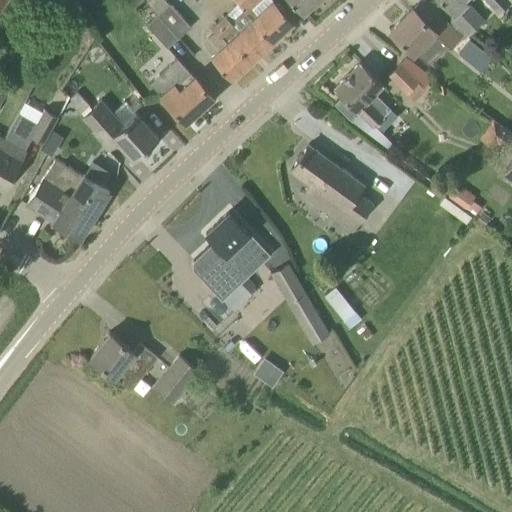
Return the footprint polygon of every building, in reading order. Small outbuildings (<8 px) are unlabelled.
[(151,0),(148,3),(157,14),(169,3),(166,0),(151,0)] [(235,0),(243,8),(252,17),(273,40),(294,20),(274,0),(235,0)] [(315,0),(291,0),(302,12),(315,0)] [(460,36),(423,0),(420,0),(413,8),(412,7),(390,30),(413,52),(415,50),(427,63),(448,42),(451,45),(460,36)] [(466,2),(463,0),(441,0),(453,12),(450,15),(467,34),(483,19),(467,1),(466,2)] [(485,0),(497,13),(511,1),(509,0),(485,0)] [(190,26),(169,3),(157,14),(178,37),(190,26)] [(226,15),(219,22),(232,36),(252,58),(273,40),(252,17),(243,8),(230,20),(226,15)] [(167,47),(178,37),(157,14),(146,24),(167,47)] [(232,36),(219,22),(211,29),(220,37),(222,36),(226,41),(211,55),(232,78),(252,58),(232,36)] [(471,39),(462,48),(480,62),(477,67),(492,79),(503,65),(471,39)] [(189,70),(177,57),(149,82),(162,96),(161,96),(185,121),(212,95),(189,70)] [(424,82),(430,76),(405,57),(388,74),(407,92),(420,79),(424,82)] [(384,116),(367,99),(383,83),(360,60),(334,87),(341,95),(334,102),(351,119),(359,111),(374,126),(384,116)] [(0,103),(9,88),(0,83),(0,103)] [(157,140),(155,137),(157,135),(136,112),(124,123),(101,99),(82,116),(94,128),(91,131),(108,149),(117,140),(133,157),(146,146),(148,148),(157,140)] [(44,142),(58,116),(44,108),(37,122),(18,112),(4,139),(0,144),(0,187),(3,190),(25,151),(24,150),(32,136),(44,142)] [(365,184),(363,183),(309,143),(290,169),(309,183),(302,192),(353,229),(373,202),(359,191),(365,184)] [(511,180),(511,156),(501,173),(511,180)] [(82,174),(55,158),(41,180),(27,203),(54,220),(53,221),(79,237),(94,213),(109,190),(83,173),(82,174)] [(456,186),(447,198),(465,211),(474,199),(456,186)] [(471,218),(457,208),(451,215),(466,225),(471,218)] [(270,253),(229,210),(205,232),(213,241),(194,258),(194,267),(223,297),(270,253)] [(330,333),(289,263),(270,273),(310,344),(330,333)] [(335,285),(324,294),(344,319),(355,310),(335,285)] [(355,310),(344,319),(350,326),(361,317),(355,310)] [(133,350),(110,331),(89,356),(114,376),(130,388),(139,377),(157,355),(140,342),(133,350)] [(172,400),(199,370),(181,354),(154,384),(172,400)] [(250,373),(269,384),(279,368),(260,356),(250,373)]
